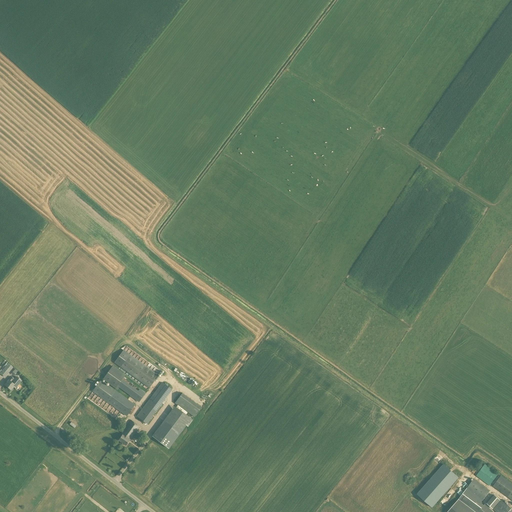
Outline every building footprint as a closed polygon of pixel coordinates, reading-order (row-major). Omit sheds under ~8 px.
[(120,367),(149,388),(159,375),(130,354),(120,367)] [(7,362),(0,370),(0,372),(5,377),(9,372),(14,375),(17,371),(7,362)] [(117,390),(119,388),(130,396),(139,402),(148,390),(143,387),(141,389),(124,377),(125,375),(113,365),(103,379),(117,390)] [(11,377),(5,385),(11,390),(14,386),(16,388),(21,381),(16,377),(14,379),(12,377),(11,377)] [(162,382),(152,395),(136,416),(147,424),(162,403),(171,392),(172,390),(162,382)] [(128,399),(115,390),(107,402),(127,416),(135,405),(128,399)] [(195,416),(202,407),(182,393),(175,402),(195,416)] [(121,433),(123,434),(118,440),(126,446),(136,432),(140,426),(131,420),(125,429),(121,433)] [(164,433),(159,439),(169,446),(174,440),(164,433)] [(443,464),(417,494),(432,508),(451,487),(459,477),(443,464)] [(476,476),(489,486),(490,484),(498,474),(485,464),(476,476)] [(511,483),(501,475),(493,486),(511,500),(511,483)] [(489,491),(474,479),(461,495),(458,499),(446,511),(493,511),(485,504),(484,505),(481,503),(489,491)] [(487,503),(493,509),(501,500),(494,495),(487,503)] [(511,511),(511,508),(501,499),(493,509),(496,511),(511,511)]
